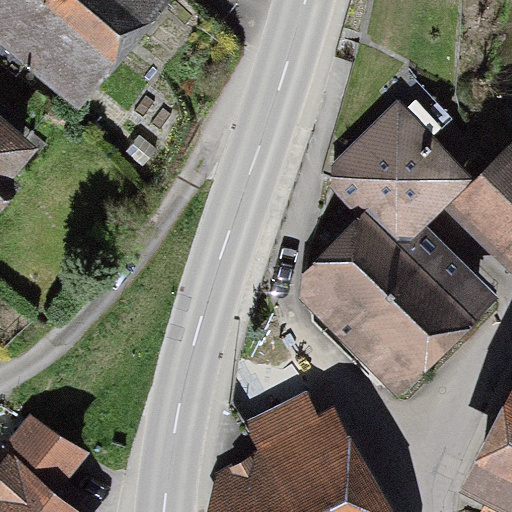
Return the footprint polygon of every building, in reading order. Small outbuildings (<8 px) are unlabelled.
[(5,0),(0,7),(0,33),(68,91),(144,0),(5,0)] [(449,116),(412,79),(390,101),(397,109),(426,139),(449,116)] [(477,283),(415,221),(462,175),(426,139),(397,109),(350,156),(334,179),(382,225),(322,285),(399,362),(477,283)] [(0,124),(0,172),(24,145),(0,124)] [(511,152),(463,203),(511,250),(511,152)] [(511,511),(511,413),(480,477),(510,493),(500,511),(511,511)] [(76,511),(49,489),(81,451),(29,420),(0,456),(0,511),(76,511)] [(372,511),(320,420),(219,477),(219,511),(372,511)]
